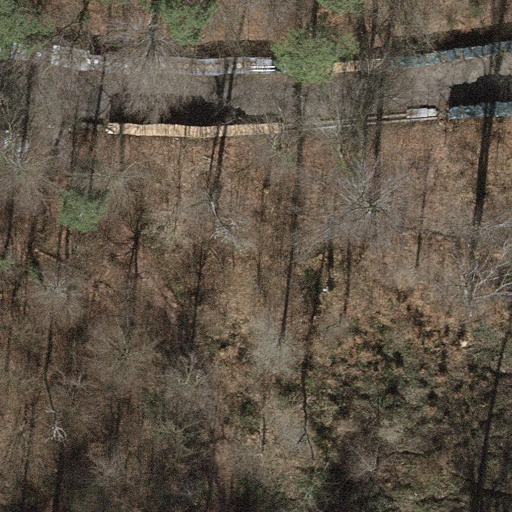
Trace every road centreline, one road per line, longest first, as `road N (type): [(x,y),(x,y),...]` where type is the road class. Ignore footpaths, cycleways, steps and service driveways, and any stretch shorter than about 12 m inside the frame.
road 1 (track): [(511,82),(363,98),(0,85)]
road 2 (track): [(0,88),(120,226),(178,329),(225,481),(222,511)]
